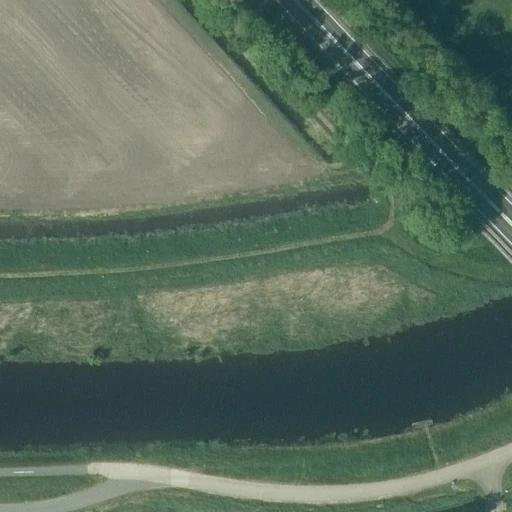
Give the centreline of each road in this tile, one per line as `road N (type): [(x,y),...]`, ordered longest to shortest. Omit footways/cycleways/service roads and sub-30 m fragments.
road 1 (unclassified): [(0,472),(122,470),(231,490),(337,494),(416,484),(511,453)]
road 2 (trunk): [(511,225),(295,0)]
